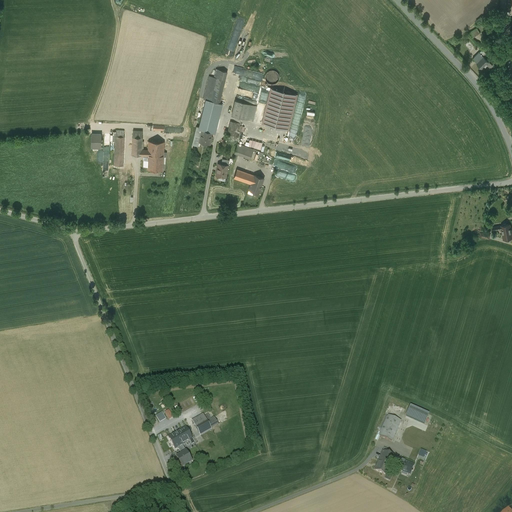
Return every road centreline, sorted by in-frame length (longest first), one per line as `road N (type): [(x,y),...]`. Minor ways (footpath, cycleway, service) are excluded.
road 1 (unclassified): [(511,181),(71,230)]
road 2 (unclassified): [(71,230),(173,488)]
road 3 (tertiary): [(511,150),(480,87),(396,0)]
road 4 (unclassified): [(18,511),(173,488)]
